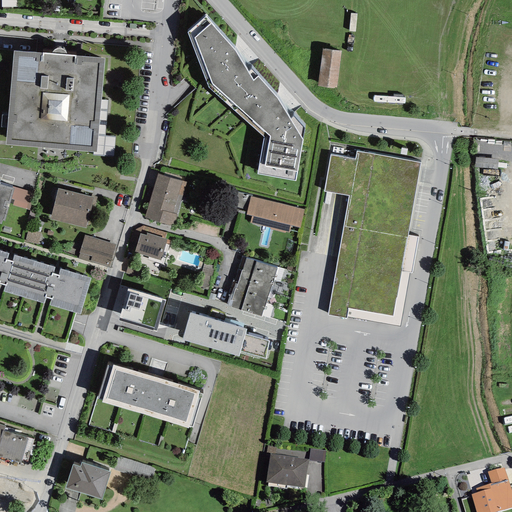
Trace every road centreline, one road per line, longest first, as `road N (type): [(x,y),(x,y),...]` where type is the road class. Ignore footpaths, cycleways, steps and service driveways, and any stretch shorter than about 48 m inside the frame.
road 1 (residential): [(39,511),(143,172),(160,40)]
road 2 (residential): [(214,0),(316,107),(344,118),(443,129)]
road 3 (residential): [(288,511),(511,457)]
road 4 (residential): [(0,25),(160,40)]
